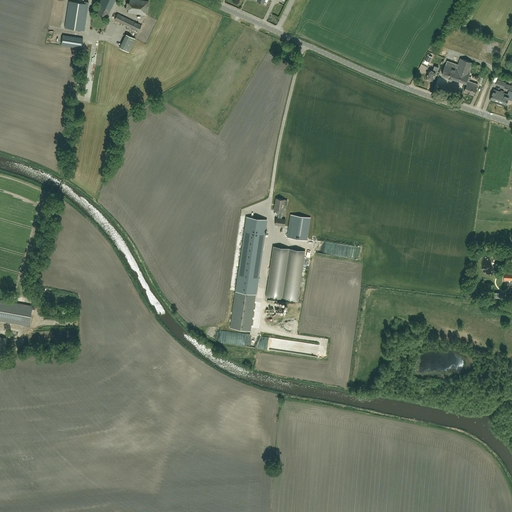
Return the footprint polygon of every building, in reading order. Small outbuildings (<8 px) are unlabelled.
[(108,18),(115,0),(101,0),(100,4),(101,4),(97,13),(108,18)] [(147,15),(148,1),(138,0),(129,0),(129,3),(127,3),(126,8),(128,9),(128,13),(147,15)] [(84,31),(88,4),(88,2),(84,1),(84,3),(69,1),(65,28),(84,31)] [(139,32),(142,25),(117,13),(114,20),(139,32)] [(131,52),(136,37),(126,34),(121,48),(131,52)] [(233,34),(230,40),(236,43),(241,45),(241,44),(245,46),(247,41),(233,34)] [(61,45),(81,48),(83,38),(62,35),(61,45)] [(482,51),(481,56),(483,56),(482,61),(488,63),(490,53),(482,51)] [(460,58),(458,65),(448,61),(446,65),(442,75),(449,77),(449,78),(452,79),(453,78),(466,83),(468,77),(470,73),(468,73),(472,62),(460,58)] [(426,79),(432,81),(433,78),(434,78),(438,67),(434,66),(433,70),(429,69),(426,79)] [(468,77),(466,83),(467,83),(465,91),(474,94),(478,84),(470,81),(471,78),(468,77)] [(511,85),(497,80),(495,85),(511,90),(511,85)] [(189,84),(174,92),(176,95),(190,87),(189,84)] [(177,96),(179,99),(192,90),(190,86),(177,96)] [(494,89),(490,100),(506,106),(508,99),(511,100),(511,91),(509,91),(508,94),(503,92),(504,91),(501,90),(500,91),(494,89)] [(190,118),(198,108),(185,99),(178,109),(190,118)] [(258,183),(250,182),(248,197),(256,198),(257,190),(258,183)] [(286,205),(287,200),(276,199),(275,206),(274,205),(274,210),(279,211),(278,218),(276,218),(275,225),(284,226),(285,219),(281,219),(282,211),(282,212),(283,205),(286,205)] [(284,231),(283,236),(307,240),(310,218),(290,215),(288,232),(284,231)] [(244,232),(230,328),(251,331),(265,235),(266,225),(267,220),(255,218),(246,217),(244,232)] [(305,251),(273,246),(266,297),(298,301),(305,251)] [(33,305),(4,301),(0,299),(0,321),(29,326),(33,305)] [(224,338),(240,342),(242,334),(228,331),(227,334),(225,334),(224,338)] [(0,343),(8,344),(8,338),(0,336),(0,343)]
